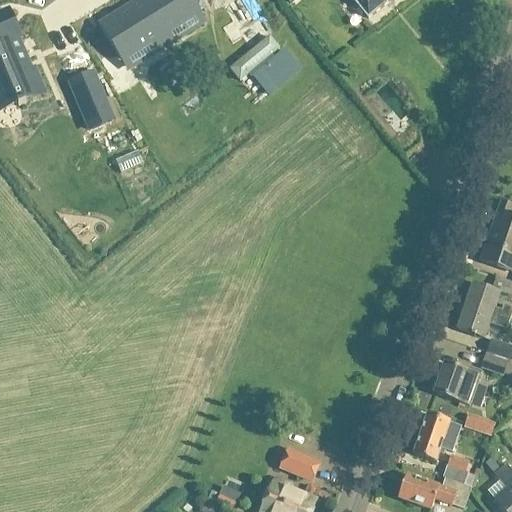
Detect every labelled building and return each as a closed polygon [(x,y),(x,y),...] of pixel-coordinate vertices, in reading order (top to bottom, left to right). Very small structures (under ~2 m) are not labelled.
[(116,72),(67,0),(41,0),(67,37),(73,33),(82,45),(79,47),(102,81),(116,72)] [(187,0),(144,0),(139,3),(165,46),(173,41),(202,23),(196,15),(187,0)] [(351,0),(367,19),(391,0),(351,0)] [(139,3),(102,27),(123,60),(128,69),(156,51),(165,46),(139,3)] [(0,47),(19,39),(7,10),(0,13),(0,47)] [(19,40),(19,39),(0,47),(0,100),(4,110),(15,105),(16,105),(17,105),(17,107),(25,104),(24,101),(25,101),(25,100),(45,92),(35,69),(31,71),(18,40),(19,40)] [(381,58),(366,69),(401,119),(417,108),(381,58)] [(511,218),(497,213),(479,262),(511,273),(511,218)] [(511,283),(495,277),(490,290),(472,284),(456,330),(482,339),(487,325),(505,331),(511,311),(511,308),(503,306),(501,311),(493,309),(498,294),(511,298),(511,283)] [(511,347),(490,340),(485,354),(511,362),(511,358),(511,347)] [(508,363),(485,354),(479,369),(502,377),(508,363)] [(468,407),(476,386),(480,374),(462,367),(461,370),(444,364),(433,395),(468,407)] [(460,427),(426,415),(412,456),(434,463),(443,437),(455,441),(460,427)] [(483,418),(478,433),(489,437),(495,422),(483,418)] [(318,463),(287,450),(279,469),(311,482),(318,463)] [(468,463),(450,457),(442,478),(463,485),(466,475),(464,474),(468,463)] [(511,472),(505,464),(500,469),(511,484),(511,472)] [(511,511),(511,484),(500,469),(493,474),(505,489),(492,500),(503,511),(511,511)] [(441,488),(405,476),(397,500),(430,511),(434,500),(462,511),(470,489),(444,480),(441,488)] [(311,511),(316,501),(288,490),(289,486),(275,480),(273,484),(271,483),(259,511),(311,511)] [(207,500),(210,502),(220,507),(231,511),(236,503),(218,494),(218,496),(214,494),(210,493),(207,500)] [(217,511),(220,507),(210,502),(210,503),(205,501),(201,509),(199,509),(197,511),(217,511)]
